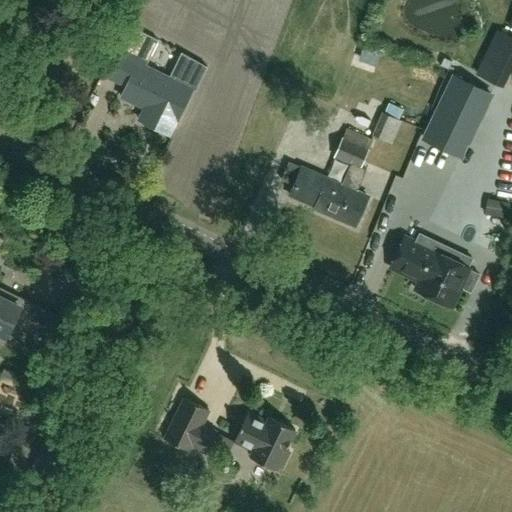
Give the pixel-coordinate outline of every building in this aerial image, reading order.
[(119,60),(110,79),(127,87),(122,97),(146,108),(140,120),(171,135),(193,89),(146,67),(158,40),(132,29),(120,55),(117,60),(119,60)] [(119,60),(117,60),(111,57),(102,76),(110,79),(119,60)] [(477,74),(495,83),(502,68),(484,59),(477,74)] [(454,77),(424,139),(460,157),(490,94),(454,77)] [(392,144),(403,121),(383,112),(373,136),(392,144)] [(361,167),(373,141),(348,130),(335,158),(351,164),(342,185),(328,179),(328,180),(290,163),(282,181),(295,186),(291,196),(316,207),(316,209),(356,226),(369,197),(357,192),(367,169),(361,167)] [(382,154),(380,165),(404,171),(407,160),(382,154)] [(511,201),(483,188),(456,246),(490,262),(511,213),(511,201)] [(461,288),(471,293),(480,275),(470,270),(470,269),(469,268),(473,259),(420,234),(416,243),(405,237),(391,267),(421,281),(416,290),(452,307),(461,288)] [(24,343),(32,327),(42,308),(19,296),(15,305),(0,297),(0,333),(6,336),(7,334),(24,343)] [(202,425),(209,410),(185,398),(165,439),(189,451),(191,446),(206,453),(217,432),(202,425)] [(50,497),(84,418),(59,408),(25,487),(50,497)] [(248,413),(234,441),(254,450),(251,457),(276,469),(278,466),(282,468),(290,452),(286,450),(296,430),(270,417),(267,423),(248,413)]
